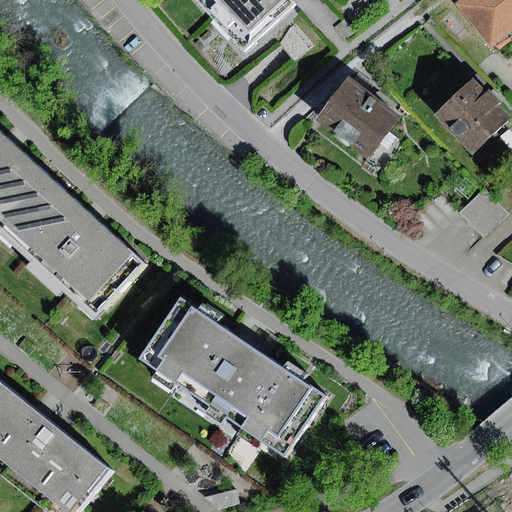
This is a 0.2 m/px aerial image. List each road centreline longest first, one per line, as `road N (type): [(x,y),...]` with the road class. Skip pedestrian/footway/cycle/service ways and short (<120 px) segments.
road 1 (residential): [(127,0),(297,172),(511,313)]
road 2 (residential): [(391,511),(511,420)]
